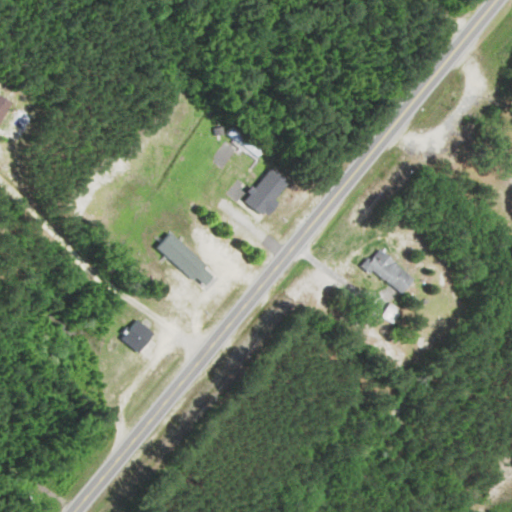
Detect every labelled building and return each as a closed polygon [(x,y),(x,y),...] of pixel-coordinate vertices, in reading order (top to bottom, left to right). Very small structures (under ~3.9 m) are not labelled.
[(0,125),(14,104),(0,94),(0,125)] [(262,153),(235,125),(228,133),(254,160),(262,153)] [(245,201),(265,217),(292,184),(272,168),(245,201)] [(158,248),(207,291),(219,277),(170,234),(158,248)] [(405,296),(418,278),(378,251),(366,269),(405,296)] [(141,354),(154,336),(135,321),(121,339),(141,354)]
